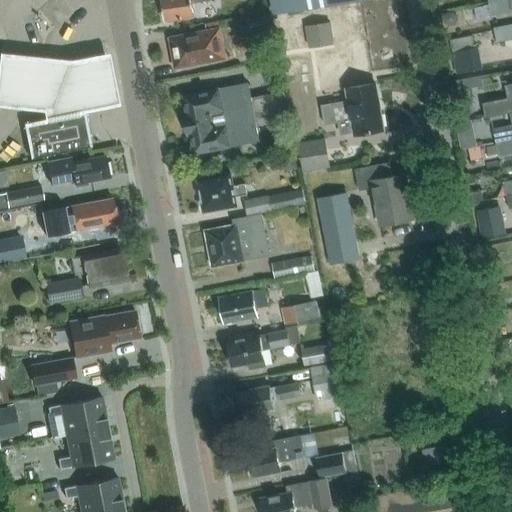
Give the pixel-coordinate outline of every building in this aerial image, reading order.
[(163,0),(167,21),(194,17),(192,2),(208,0),(163,0)] [(361,0),(272,0),(274,14),(362,2),(361,0)] [(492,13),(511,9),(511,0),(491,0),(490,0),(492,13)] [(459,20),(457,14),(452,11),(447,13),(444,18),(446,23),(450,26),(456,24),(459,20)] [(325,23),(306,26),(309,47),(329,44),(325,23)] [(511,23),(494,27),(497,42),(511,38),(511,23)] [(258,27),(261,39),(274,36),(271,24),(258,27)] [(175,53),(173,56),(174,61),(176,63),(177,67),(226,58),(220,28),(171,38),(175,53)] [(120,94),(109,43),(74,51),(1,42),(0,50),(0,96),(47,100),(48,109),(120,94)] [(454,52),(457,73),(480,69),(476,48),(454,52)] [(467,78),(455,80),(459,100),(470,98),(469,88),(467,78)] [(507,98),(483,103),(485,117),(511,111),(511,83),(505,85),(507,98)] [(185,115),(187,124),(189,134),(193,134),(196,152),(230,145),(230,144),(260,138),(257,125),(285,120),(279,92),(252,98),(249,84),(219,90),(219,89),(185,95),(189,114),(185,115)] [(355,134),(384,129),(377,84),(348,89),(350,100),(324,105),(327,124),(340,121),(341,128),(348,133),(355,132),(355,134)] [(307,107),(305,93),(288,96),(290,110),(307,107)] [(24,123),(31,158),(92,146),(85,111),(24,123)] [(511,118),(511,125),(493,129),(496,142),(511,138),(511,111),(511,112),(511,118)] [(511,138),(496,142),(499,156),(511,153),(511,138)] [(325,139),(300,144),(305,172),(331,166),(325,139)] [(46,161),(50,183),(74,179),(75,186),(87,183),(86,181),(108,177),(104,155),(72,161),(71,156),(46,161)] [(282,158),(284,171),(297,169),(295,155),(282,158)] [(487,171),(503,168),(501,160),(486,163),(487,171)] [(381,225),(415,219),(407,174),(393,176),(391,162),(356,169),(360,190),(374,188),(381,225)] [(200,179),(204,200),(201,200),(202,205),(204,205),(205,211),(237,205),(236,197),(248,195),(246,184),(234,186),(232,173),(200,179)] [(41,185),(0,193),(0,207),(43,199),(41,185)] [(481,191),(471,193),(470,193),(472,202),(473,202),(483,200),(481,191)] [(304,192),(248,201),(250,216),(306,206),(304,192)] [(359,257),(353,223),(347,193),(319,198),(332,262),(359,257)] [(76,230),(117,222),(112,197),(71,205),(58,208),(57,207),(42,210),(47,235),(63,232),(62,225),(74,222),(76,230)] [(498,206),(478,210),(483,237),(503,234),(498,206)] [(236,225),(207,231),(214,265),(269,254),(262,215),(235,220),(236,225)] [(21,235),(0,239),(0,261),(25,256),(21,235)] [(127,278),(121,246),(71,257),(74,274),(86,271),(89,285),(92,285),(94,287),(98,286),(100,283),(127,278)] [(315,270),(312,255),(271,262),(274,278),(315,270)] [(78,276),(45,283),(49,301),(82,295),(78,276)] [(220,298),(225,321),(244,317),(244,320),(258,317),(256,307),(268,305),(265,289),(220,298)] [(316,301),(284,307),(287,325),(319,318),(316,301)] [(135,310),(103,316),(103,315),(70,321),(76,357),(110,351),(108,343),(140,337),(135,310)] [(266,365),(263,349),(301,342),(298,325),(286,327),(287,329),(228,340),(233,367),(250,363),(251,368),(266,365)] [(323,344),(302,348),(305,364),(326,360),(323,344)] [(35,385),(75,377),(71,358),(31,365),(35,385)] [(338,363),(314,367),(319,399),(343,395),(338,363)] [(239,392),(242,414),(262,411),(263,412),(274,410),(272,401),(300,396),(298,384),(270,389),(269,387),(239,392)] [(108,427),(102,396),(60,405),(60,404),(48,407),(50,417),(62,415),(66,435),(108,427)] [(14,406),(0,408),(0,437),(20,434),(14,406)] [(66,435),(70,456),(58,458),(60,469),(72,466),(114,458),(108,427),(66,435)] [(383,437),(389,465),(406,461),(401,434),(383,437)] [(254,473),(254,475),(281,470),(278,457),(284,456),(285,460),(305,457),(301,435),(271,441),(272,447),(250,451),(252,462),(249,463),(251,473),(254,473)] [(445,444),(423,449),(426,466),(449,462),(445,444)] [(316,458),(320,477),(347,472),(347,473),(357,471),(353,451),(343,453),(316,458)] [(0,487),(11,485),(6,466),(0,467),(0,487)] [(81,511),(102,511),(124,508),(118,477),(76,486),(76,485),(64,488),(66,498),(78,495),(81,511)] [(370,496),(372,511),(421,511),(480,501),(476,477),(370,496)] [(326,511),(331,504),(333,503),(328,478),(287,485),(288,492),(261,497),(264,510),(261,510),(261,511),(295,511),(295,507),(313,504),(314,509),(315,508),(319,511),(326,511)]
